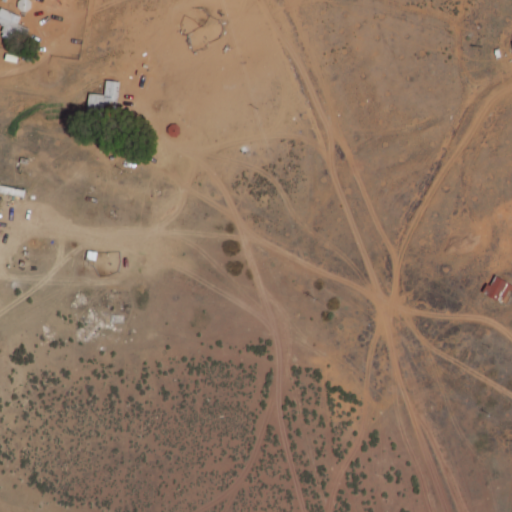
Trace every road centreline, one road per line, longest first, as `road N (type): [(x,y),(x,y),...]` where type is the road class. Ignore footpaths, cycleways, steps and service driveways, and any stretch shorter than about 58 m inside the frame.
road 1 (residential): [(463,511),(396,317),(256,259),(0,115)]
road 2 (residential): [(396,317),(276,0)]
